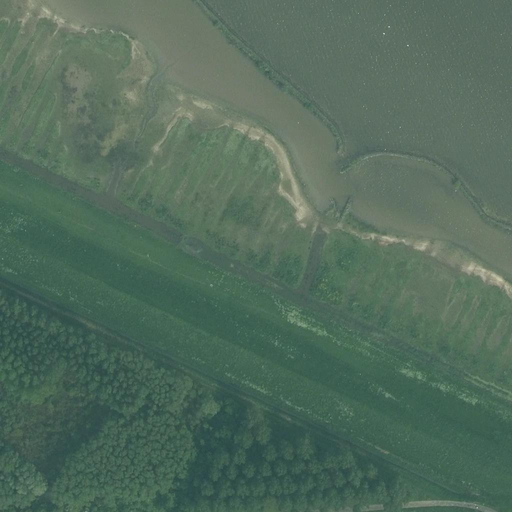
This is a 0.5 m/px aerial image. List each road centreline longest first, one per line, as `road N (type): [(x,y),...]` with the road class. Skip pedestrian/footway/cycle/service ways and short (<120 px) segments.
road 1 (track): [(0,233),(511,477)]
road 2 (track): [(0,285),(482,508)]
